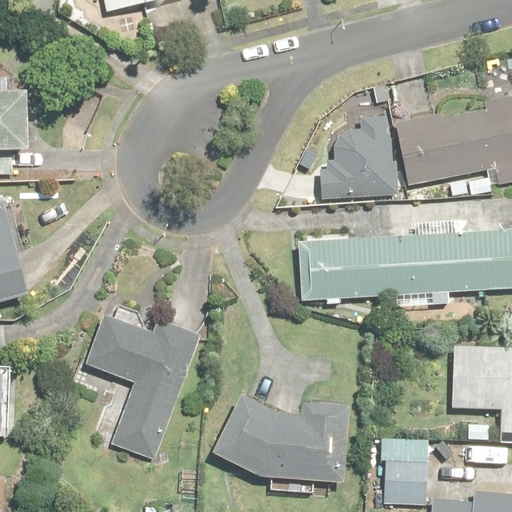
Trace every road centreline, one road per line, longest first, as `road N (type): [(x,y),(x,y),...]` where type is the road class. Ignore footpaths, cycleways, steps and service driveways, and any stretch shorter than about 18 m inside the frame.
road 1 (residential): [(308,59),(235,201),(209,221),(176,221),(152,201),(148,169),(160,125),(178,102),(232,78)]
road 2 (residential): [(308,59),(511,6)]
